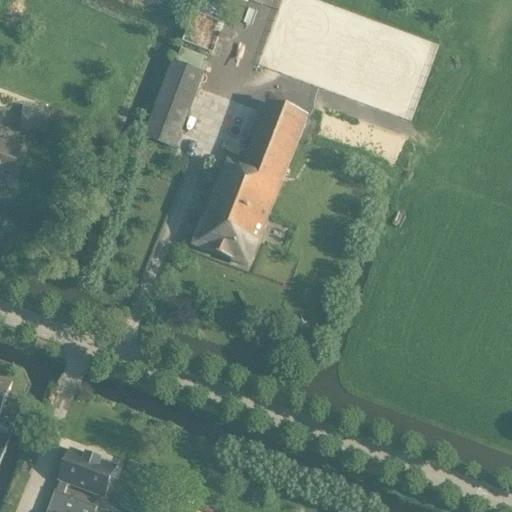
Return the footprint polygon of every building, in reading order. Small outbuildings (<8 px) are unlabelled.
[(145,136),(177,148),(206,73),(174,60),(145,136)] [(309,116),(269,101),(244,166),(227,160),(194,245),(251,267),(309,116)] [(50,109),(29,107),(27,131),(47,133),(50,109)] [(0,170),(11,175),(21,148),(0,139),(0,170)] [(276,211),(273,230),(289,233),(292,214),(276,211)] [(0,305),(0,306),(17,313),(23,297),(6,291),(0,305)] [(0,416),(13,383),(0,378),(0,416)] [(95,511),(98,506),(66,495),(70,483),(106,497),(118,466),(101,460),(102,459),(89,454),(89,455),(72,449),(61,480),(63,481),(59,490),(57,489),(49,511),(95,511)] [(426,470),(437,470),(437,451),(426,451),(426,470)]
